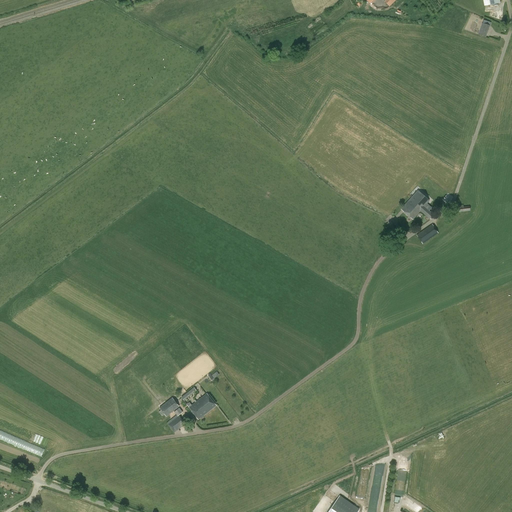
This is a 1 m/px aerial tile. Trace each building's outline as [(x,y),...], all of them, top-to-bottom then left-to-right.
[(486,37),(490,26),(482,23),(478,34),(486,37)] [(418,191),(409,201),(401,209),(412,220),(420,211),(430,220),(434,215),(424,206),(429,201),(418,191)] [(423,244),(438,233),(432,224),(416,235),(423,244)] [(217,370),(209,376),(212,380),(219,374),(217,370)] [(207,394),(202,397),(194,388),(181,398),(189,407),(198,419),(216,406),(207,394)] [(166,417),(179,407),(172,398),(159,408),(166,417)] [(176,415),(167,423),(174,433),(188,422),(186,420),(183,421),(181,418),(185,414),(180,408),(174,412),(176,415)] [(359,481),(367,483),(369,476),(361,474),(359,481)]
